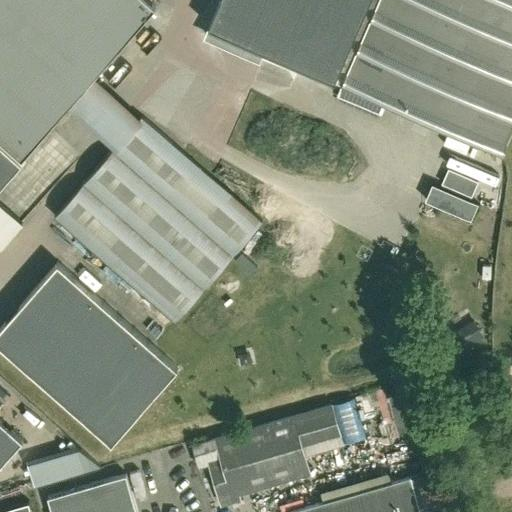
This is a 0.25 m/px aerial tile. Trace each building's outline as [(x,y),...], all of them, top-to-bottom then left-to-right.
[(0,0),(0,185),(23,159),(22,159),(157,6),(149,0),(0,0)] [(511,0),(217,0),(207,25),(501,156),(511,130),(511,0)] [(54,215),(175,320),(262,220),(212,177),(141,115),(54,215)] [(0,343),(112,442),(178,367),(153,345),(58,262),(0,327),(0,343)] [(473,321),(452,334),(461,349),(483,336),(473,321)] [(239,493),(310,473),(300,440),(339,429),(332,404),(194,444),(200,467),(210,464),(222,504),(240,499),(239,493)] [(0,463),(22,438),(0,418),(0,463)] [(62,449),(82,466),(88,459),(69,442),(62,449)] [(137,511),(126,473),(48,496),(52,511),(137,511)] [(132,475),(138,500),(148,498),(142,473),(132,475)] [(414,511),(421,510),(411,475),(290,510),(290,511),(414,511)] [(0,511),(31,511),(28,500),(0,508),(0,511)]
